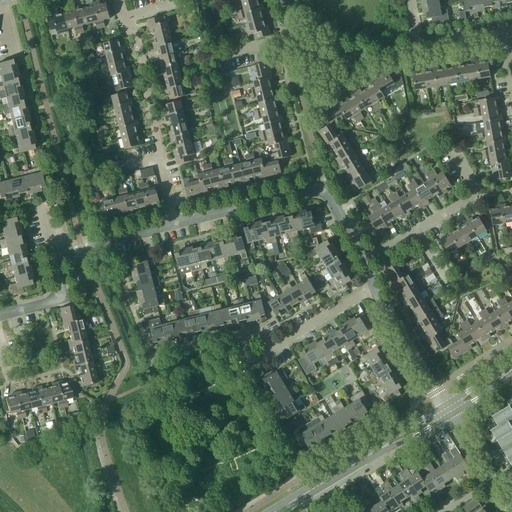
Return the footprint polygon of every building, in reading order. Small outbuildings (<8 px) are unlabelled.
[(259,4),(257,0),(252,0),(242,3),(244,9),(237,11),(238,15),(263,8),(262,3),(259,4)] [(470,13),(478,12),(475,0),(463,0),(466,12),(470,11),(470,13)] [(475,0),(478,12),(485,11),(484,8),(488,7),(486,0),(475,0)] [(493,9),(500,8),(498,0),(486,0),(488,7),(492,7),(493,9)] [(99,2),(94,3),(101,28),(105,27),(103,20),(110,18),(106,3),(100,5),(99,2)] [(96,29),(101,28),(94,3),(89,4),(90,7),(85,9),(88,24),(95,22),(96,29)] [(440,5),(422,8),(423,15),(426,15),(427,19),(431,18),(432,24),(449,21),(447,10),(441,11),(440,5)] [(73,8),(80,33),(84,32),(82,25),(88,24),(85,9),(79,10),(78,7),(73,8)] [(76,34),(80,33),(73,8),(68,9),(69,12),(64,14),(68,29),(74,27),(76,34)] [(263,8),(238,15),(239,20),(246,18),(248,24),(263,20),(261,14),(264,13),(263,8)] [(68,31),(68,29),(64,14),(58,15),(58,12),(46,15),(50,30),(56,29),(57,34),(68,31)] [(162,17),(147,20),(150,32),(153,31),(154,36),(169,32),(169,33),(172,32),(169,21),(164,22),(162,17)] [(248,24),(245,24),(248,35),(253,34),(255,40),(271,35),(267,24),(264,25),(263,20),(248,24)] [(153,43),(154,47),(179,41),(178,37),(171,39),(169,33),(169,32),(154,36),(156,42),(153,43)] [(103,44),(106,55),(124,50),(123,45),(120,46),(119,40),(103,44)] [(179,41),(154,47),(155,53),(158,52),(159,57),(175,53),(173,47),(180,45),(179,41)] [(126,55),(124,50),(106,55),(109,65),(124,61),(123,56),(126,55)] [(158,63),(159,68),(184,62),(183,58),(176,60),(175,53),(159,57),(161,63),(158,63)] [(0,75),(16,71),(17,71),(15,64),(13,65),(12,60),(0,63),(0,75)] [(476,61),(479,79),(490,77),(488,62),(482,63),(481,60),(476,61)] [(112,76),(118,75),(118,74),(130,71),(128,66),(125,67),(124,61),(109,65),(112,76)] [(466,66),(469,81),(479,79),(476,61),(471,61),(471,65),(466,66)] [(184,62),(159,68),(160,74),(163,73),(165,78),(180,74),(178,68),(185,66),(184,62)] [(268,62),(250,66),(252,72),(257,71),(259,80),(260,81),(272,78),(268,62)] [(469,81),(466,66),(460,67),(460,63),(450,65),(450,68),(445,69),(448,85),(469,81)] [(437,87),(448,85),(445,69),(439,70),(439,67),(434,68),(437,87)] [(426,89),(437,87),(434,68),(428,69),(429,72),(423,73),(426,89)] [(0,87),(18,83),(17,79),(19,78),(17,71),(16,71),(0,75),(0,76),(1,82),(0,81),(0,87)] [(134,86),(130,71),(118,74),(118,75),(120,84),(115,85),(116,91),(134,86)] [(415,91),(426,89),(423,73),(418,74),(417,71),(412,72),(415,91)] [(388,73),(374,81),(381,92),(389,87),(392,91),(397,88),(388,73)] [(163,84),(164,89),(190,83),(188,79),(181,81),(180,74),(165,78),(166,84),(163,84)] [(239,78),(231,80),(232,86),(240,84),(239,78)] [(249,94),(271,89),(270,83),(273,83),(272,78),(260,81),(259,80),(253,82),(255,88),(248,90),(249,94)] [(384,97),(381,92),(374,81),(370,84),(371,87),(367,89),(378,109),(382,107),(378,101),(384,97)] [(5,98),(16,95),(23,93),(21,86),(19,87),(18,83),(0,87),(0,92),(4,91),(5,98)] [(169,94),(170,99),(185,96),(184,89),(191,87),(190,83),(164,89),(166,94),(169,94)] [(259,103),(277,99),(276,94),(273,94),(271,89),(249,94),(250,99),(257,97),(259,103)] [(360,90),(356,92),(365,109),(371,105),(375,111),(378,109),(367,89),(362,92),(360,90)] [(240,90),(232,92),(234,98),(242,96),(240,90)] [(127,92),(112,96),(114,107),(133,102),(131,97),(128,98),(127,92)] [(356,92),(351,95),(353,98),(348,101),(360,120),(364,118),(360,112),(365,109),(356,92)] [(2,110),(23,105),(22,101),(25,100),(23,93),(16,95),(5,98),(7,104),(1,105),(2,110)] [(474,109),(474,113),(497,109),(496,103),(499,103),(498,97),(480,101),(481,107),(474,109)] [(254,116),(277,110),(275,104),(278,104),(277,99),(259,103),(260,109),(253,111),(254,116)] [(165,117),(190,110),(189,106),(182,108),(180,101),(165,105),(167,111),(164,112),(165,117)] [(342,101),(337,104),(344,114),(343,114),(346,120),(352,116),(356,122),(360,120),(348,101),(343,104),(342,101)] [(114,107),(117,118),(132,114),(131,108),(134,107),(133,102),(114,107)] [(323,112),(331,124),(339,126),(339,124),(336,119),(343,114),(344,114),(337,104),(323,112)] [(11,120),(16,118),(28,115),(27,108),(24,109),(23,105),(2,110),(4,115),(9,113),(11,120)] [(482,116),(483,122),(502,119),(501,114),(498,114),(497,109),(474,113),(475,117),(482,116)] [(169,121),(171,126),(186,123),(184,116),(191,114),(190,110),(165,117),(166,122),(169,121)] [(277,110),(254,116),(255,120),(262,118),(264,124),(282,120),(281,115),(278,115),(277,110)] [(120,128),(138,123),(137,118),(133,119),(132,114),(117,118),(120,128)] [(8,132),(29,127),(28,123),(30,122),(28,115),(16,118),(11,120),(13,126),(7,127),(8,132)] [(477,130),(478,134),(501,130),(500,125),(503,124),(502,119),(483,122),(485,129),(477,130)] [(284,125),(282,120),(264,124),(266,130),(259,132),(260,137),(282,131),(280,125),(284,125)] [(120,128),(122,138),(137,135),(136,129),(139,128),(138,123),(120,128)] [(169,133),(170,138),(195,131),(194,127),(187,129),(186,123),(171,126),(172,132),(169,133)] [(338,128),(339,126),(331,124),(319,131),(327,145),(338,138),(337,138),(333,131),(338,128)] [(15,136),(17,142),(34,137),(32,130),(30,131),(29,127),(8,132),(9,137),(15,136)] [(502,136),(501,130),(478,134),(479,138),(486,137),(487,144),(506,140),(505,135),(502,136)] [(175,142),(176,147),(191,144),(191,143),(190,137),(196,135),(195,131),(170,138),(172,143),(175,142)] [(275,144),(288,141),(286,136),(283,136),(282,131),(260,137),(261,141),(268,139),(269,146),(276,144),(275,144)] [(137,135),(122,138),(125,149),(143,145),(142,139),(139,140),(137,135)] [(332,148),(335,153),(355,141),(353,137),(346,141),(343,135),(337,138),(338,138),(327,145),(330,149),(332,148)] [(36,145),(34,137),(17,142),(18,148),(12,149),(14,155),(19,153),(34,149),(33,145),(36,145)] [(481,151),(482,156),(505,152),(504,146),(507,145),(506,140),(487,144),(488,150),(481,151)] [(291,156),(288,141),(275,144),(276,144),(278,152),(272,154),(271,155),(278,160),(291,156)] [(357,144),(355,141),(335,153),(338,157),(335,159),(338,163),(354,154),(351,148),(357,144)] [(193,142),(191,143),(191,144),(176,147),(177,153),(174,154),(177,165),(193,161),(191,155),(196,154),(193,142)] [(491,165),(497,164),(510,162),(509,156),(506,157),(505,152),(482,156),(483,160),(490,158),(491,165)] [(262,165),(263,165),(262,159),(255,160),(253,154),(249,155),(254,177),(260,175),(261,179),(265,177),(262,165)] [(358,159),(354,154),(338,163),(341,168),(343,166),(346,171),(366,159),(364,156),(358,159)] [(254,177),(249,155),(245,156),(246,163),(240,164),(244,183),(250,181),(249,178),(254,177)] [(278,160),(271,155),(270,157),(271,163),(263,165),(262,165),(265,177),(281,173),(278,160)] [(228,160),(233,182),(239,181),(240,184),(244,183),(240,164),(234,166),(232,159),(228,160)] [(368,163),(366,159),(346,171),(349,176),(347,178),(349,182),(365,172),(362,167),(368,163)] [(233,182),(228,160),(223,161),(225,168),(219,169),(223,188),(229,187),(228,184),(233,182)] [(511,177),(511,174),(510,162),(497,164),(499,174),(493,175),(494,180),(511,177)] [(409,168),(406,163),(401,166),(404,171),(409,168)] [(223,188),(219,169),(213,171),(211,164),(207,165),(212,188),(218,186),(219,189),(223,188)] [(197,175),(199,181),(200,181),(203,193),(208,192),(207,189),(212,188),(207,165),(202,166),(204,173),(197,175)] [(35,174),(29,176),(34,193),(41,191),(40,189),(44,188),(41,173),(39,167),(34,168),(35,174)] [(140,171),(142,179),(155,175),(153,167),(140,171)] [(433,170),(430,172),(443,194),(447,192),(446,189),(451,186),(443,172),(437,176),(433,170)] [(26,195),(34,193),(29,176),(23,177),(22,171),(17,173),(22,194),(26,193),(26,195)] [(365,186),(367,189),(373,186),(371,182),(365,172),(349,182),(352,186),(355,185),(358,190),(365,186)] [(439,197),(443,194),(430,172),(426,174),(430,180),(424,184),(432,197),(437,194),(439,197)] [(18,194),(22,194),(17,173),(12,174),(13,180),(7,181),(11,199),(19,197),(18,194)] [(388,188),(398,182),(394,176),(385,182),(388,188)] [(183,180),(187,197),(203,193),(200,181),(199,181),(190,183),(188,178),(183,180)] [(4,200),(11,199),(7,181),(1,183),(0,179),(0,198),(4,198),(4,200)] [(427,200),(432,197),(424,184),(419,187),(415,181),(411,183),(425,206),(429,203),(427,200)] [(376,187),(379,193),(388,188),(385,182),(376,187)] [(150,209),(155,208),(154,205),(160,203),(156,188),(149,190),(147,183),(143,184),(150,209)] [(406,195),(414,208),(418,206),(420,208),(425,206),(411,183),(407,185),(411,192),(406,195)] [(141,192),(135,193),(138,209),(144,207),(145,210),(150,209),(143,184),(139,185),(141,192)] [(127,188),(122,189),(129,215),(134,213),(133,210),(138,209),(135,193),(128,195),(127,188)] [(113,199),(117,214),(123,213),(124,216),(129,215),(122,189),(118,190),(120,197),(114,199),(113,199)] [(409,211),(414,208),(406,195),(400,198),(396,192),(393,194),(406,217),(410,214),(409,211)] [(393,203),(387,206),(395,220),(400,217),(402,219),(406,217),(393,194),(389,197),(393,203)] [(362,198),(366,206),(372,202),(367,195),(362,198)] [(112,215),(117,214),(113,199),(114,199),(113,196),(102,199),(103,204),(98,206),(102,221),(113,219),(112,215)] [(390,222),(395,220),(387,206),(382,209),(378,203),(374,206),(388,228),(392,225),(390,222)] [(511,222),(511,209),(511,206),(506,207),(505,204),(500,205),(504,224),(511,222)] [(504,224),(500,205),(495,206),(496,209),(490,210),(492,226),(504,224)] [(388,228),(374,206),(370,208),(374,214),(368,217),(376,231),(381,228),(383,231),(388,228)] [(307,213),(306,210),(299,212),(303,230),(309,228),(311,234),(322,231),(319,220),(313,222),(312,217),(311,212),(307,213)] [(297,231),(303,230),(299,212),(292,214),(292,216),(288,217),(294,238),(299,237),(297,231)] [(294,238),(288,217),(285,218),(284,216),(277,218),(281,235),(287,234),(289,239),(294,238)] [(3,233),(20,229),(19,221),(16,222),(15,218),(0,221),(0,222),(0,221),(0,227),(1,227),(3,233)] [(277,218),(270,220),(270,222),(266,223),(272,244),(276,243),(275,237),(281,235),(277,218)] [(472,218),(467,221),(477,237),(487,231),(479,218),(473,221),(472,218)] [(477,237),(467,221),(463,223),(465,226),(460,229),(468,242),(477,237)] [(272,244),(266,223),(262,224),(262,222),(255,223),(259,241),(265,239),(267,245),(272,244)] [(253,242),(259,241),(255,223),(248,225),(248,227),(244,229),(248,244),(249,249),(254,248),(253,242)] [(0,240),(0,245),(21,240),(20,236),(22,236),(20,229),(3,233),(4,239),(0,240)] [(468,242),(460,229),(455,232),(453,229),(449,232),(459,248),(468,242)] [(449,254),(459,248),(449,232),(444,234),(446,237),(441,240),(449,254)] [(237,236),(230,238),(234,255),(240,254),(242,259),(247,258),(246,252),(242,237),(238,238),(237,236)] [(228,257),(234,255),(230,238),(223,240),(223,242),(219,243),(225,264),(230,263),(228,257)] [(8,255),(26,251),(24,244),(22,244),(21,240),(0,245),(1,250),(7,249),(8,255)] [(317,253),(320,259),(336,250),(332,243),(330,245),(328,241),(314,249),(309,252),(312,256),(317,253)] [(225,264),(219,243),(216,244),(215,242),(208,243),(212,261),(218,259),(220,265),(225,264)] [(201,248),(197,249),(203,269),(207,268),(206,262),(212,261),(208,243),(201,245),(201,248)] [(413,246),(397,256),(400,261),(403,260),(406,265),(412,261),(409,256),(417,252),(413,246)] [(192,272),(203,269),(197,249),(193,250),(193,247),(186,249),(192,272)] [(192,272),(186,249),(179,251),(179,253),(175,254),(179,269),(182,281),(184,280),(186,276),(185,274),(192,272)] [(321,272),(340,261),(337,257),(340,256),(336,250),(320,259),(324,264),(319,267),(321,272)] [(5,268),(26,262),(25,258),(28,258),(26,251),(8,255),(10,261),(4,263),(5,268)] [(131,269),(133,277),(150,272),(149,266),(155,265),(152,253),(141,256),(142,262),(133,265),(134,269),(131,269)] [(332,278),(347,269),(344,263),(342,264),(340,261),(321,272),(324,276),(329,273),(332,278)] [(400,261),(393,265),(385,271),(393,284),(403,278),(398,269),(403,266),(400,261)] [(26,262),(5,268),(7,272),(13,271),(14,277),(31,273),(30,266),(27,266),(26,262)] [(289,270),(284,263),(278,267),(282,274),(289,270)] [(347,269),(332,278),(327,282),(331,289),(332,290),(333,290),(334,290),(335,290),(336,290),(339,295),(349,289),(345,284),(351,281),(349,277),(351,275),(347,269)] [(150,272),(133,277),(135,284),(137,283),(138,287),(159,282),(158,277),(152,278),(150,272)] [(31,273),(14,277),(16,283),(10,285),(13,296),(23,293),(22,287),(32,285),(31,280),(33,280),(31,273)] [(228,274),(217,277),(218,283),(229,280),(228,274)] [(316,292),(305,274),(300,277),(303,282),(298,285),(307,300),(313,297),(312,295),(316,292)] [(398,287),(401,292),(421,280),(418,277),(412,280),(409,274),(403,278),(393,284),(395,289),(398,287)] [(255,276),(244,279),(246,286),(257,283),(255,276)] [(217,277),(205,281),(207,286),(218,283),(217,277)] [(401,298),(404,303),(420,293),(417,288),(423,284),(421,280),(401,292),(404,297),(401,298)] [(139,299),(156,294),(154,288),(160,287),(159,282),(138,287),(139,291),(137,292),(139,299)] [(307,300),(298,285),(292,288),(289,283),(285,286),(296,304),(300,302),(301,304),(307,300)] [(296,304),(285,286),(281,288),(284,294),(278,297),(288,312),(294,308),(293,306),(296,304)] [(409,306),(412,311),(432,299),(430,295),(423,299),(420,293),(404,303),(407,307),(409,306)] [(156,294),(139,299),(140,306),(143,305),(144,310),(159,306),(165,304),(163,299),(157,301),(156,294)] [(250,303),(254,320),(262,319),(261,316),(265,315),(261,300),(260,294),(255,296),(256,301),(250,303)] [(281,316),(288,312),(278,297),(273,300),(270,295),(265,298),(268,303),(276,316),(280,314),(281,316)] [(504,298),(501,300),(511,319),(511,301),(508,304),(504,298)] [(247,322),(254,320),(250,303),(244,305),(242,299),(237,300),(243,321),(247,320),(247,322)] [(432,299),(412,311),(415,316),(412,317),(415,322),(437,308),(434,303),(432,299)] [(228,309),(232,326),(239,324),(239,322),(243,321),(237,300),(233,301),(234,307),(228,309)] [(501,309),(495,312),(505,328),(509,325),(508,323),(511,320),(511,319),(501,300),(497,302),(501,309)] [(63,324),(75,321),(73,311),(78,310),(77,304),(59,309),(63,324)] [(225,328),(232,326),(228,309),(222,310),(220,304),(215,306),(221,326),(225,325),(225,328)] [(217,327),(221,326),(215,306),(211,307),(212,313),(206,314),(210,332),(217,330),(217,327)] [(421,324),(423,329),(443,317),(441,314),(440,314),(437,308),(415,322),(418,326),(421,324)] [(486,309),(482,311),(494,331),(499,328),(501,331),(505,328),(495,312),(490,315),(486,309)] [(210,332),(206,314),(199,316),(198,310),(193,311),(198,332),(202,331),(203,333),(210,332)] [(184,320),(188,337),(195,335),(195,333),(198,332),(193,311),(188,312),(190,318),(184,320)] [(482,320),(477,323),(486,339),(491,337),(489,334),(494,331),(482,311),(478,314),(482,320)] [(188,337),(184,320),(177,321),(176,316),(171,317),(176,338),(180,337),(181,339),(188,337)] [(172,339),(176,338),(171,317),(166,318),(168,324),(161,325),(166,343),(173,341),(172,339)] [(443,317),(423,329),(426,334),(424,336),(426,340),(437,334),(443,331),(439,325),(445,321),(443,317)] [(367,339),(376,333),(368,318),(362,322),(360,318),(356,320),(355,318),(349,322),(358,337),(363,334),(367,339)] [(67,329),(69,334),(91,328),(90,324),(83,326),(81,319),(75,321),(63,324),(64,329),(67,329)] [(467,320),(463,323),(475,342),(480,339),(482,342),(486,339),(477,323),(471,327),(467,320)] [(159,344),(166,343),(161,325),(155,327),(154,321),(149,322),(150,328),(154,343),(158,342),(159,344)] [(344,327),(340,330),(351,348),(356,345),(352,340),(358,337),(349,322),(342,325),(344,327)] [(457,335),(461,340),(468,351),(472,348),(471,345),(475,342),(463,323),(460,325),(463,331),(457,335)] [(67,340),(68,345),(87,341),(85,334),(92,332),(91,328),(69,334),(70,339),(67,340)] [(335,330),(329,333),(338,349),(344,345),(347,351),(351,348),(340,330),(337,332),(335,330)] [(324,339),(321,341),(332,360),(336,357),(333,352),(338,349),(329,333),(323,337),(324,339)] [(435,354),(447,347),(449,339),(447,338),(442,341),(437,334),(426,340),(435,354)] [(461,340),(453,344),(450,339),(449,339),(447,347),(454,359),(468,351),(461,340)] [(87,341),(68,345),(70,350),(73,349),(74,355),(96,349),(95,345),(88,347),(87,341)] [(316,341),(310,345),(319,361),(324,357),(328,362),(332,360),(321,341),(317,343),(316,341)] [(303,357),(298,360),(307,375),(317,369),(313,364),(319,361),(310,345),(303,349),(305,351),(301,353),(303,357)] [(378,348),(365,356),(360,359),(362,364),(367,361),(371,366),(386,357),(382,351),(380,352),(378,348)] [(97,353),(96,349),(74,355),(75,360),(72,361),(74,366),(92,361),(90,355),(97,353)] [(371,366),(374,372),(369,375),(371,379),(390,368),(388,364),(390,363),(386,357),(371,366)] [(92,361),(74,366),(75,371),(78,370),(79,376),(101,370),(100,366),(93,368),(92,361)] [(392,371),(390,368),(371,379),(374,383),(379,380),(382,386),(398,376),(394,370),(392,371)] [(263,385),(267,391),(283,382),(279,376),(284,373),(282,369),(277,372),(276,372),(263,380),(265,383),(263,385)] [(103,374),(101,370),(79,376),(81,381),(78,382),(79,387),(97,383),(96,376),(103,374)] [(402,383),(398,376),(382,386),(386,391),(381,394),(387,404),(401,395),(398,390),(402,388),(400,384),(402,383)] [(62,381),(57,382),(63,408),(68,407),(66,400),(73,398),(69,383),(63,384),(62,381)] [(59,409),(63,408),(57,382),(52,384),(53,387),(47,388),(51,403),(58,402),(59,409)] [(286,387),(283,382),(267,391),(271,397),(273,396),(275,399),(294,388),(291,384),(286,387)] [(45,405),(51,403),(47,388),(42,389),(41,386),(36,388),(42,413),(47,412),(45,405)] [(38,414),(42,413),(36,388),(31,389),(32,392),(26,393),(30,409),(37,407),(38,414)] [(275,404),(279,410),(294,401),(291,396),(296,393),(294,388),(275,399),(277,403),(275,404)] [(355,402),(350,405),(359,421),(366,417),(364,415),(368,412),(366,408),(371,405),(362,391),(352,397),(355,402)] [(24,410),(30,409),(26,393),(21,395),(20,392),(15,393),(22,418),(26,417),(24,410)] [(17,419),(22,418),(15,393),(10,394),(11,397),(5,399),(9,414),(16,412),(17,419)] [(511,398),(507,402),(509,406),(502,411),(511,426),(511,425),(511,398)] [(294,401),(279,410),(283,417),(285,415),(287,419),(300,411),(305,408),(303,403),(298,407),(294,401)] [(353,424),(359,421),(350,405),(344,409),(341,403),(337,406),(348,424),(352,422),(353,424)] [(345,426),(348,424),(337,406),(333,409),(336,414),(330,417),(340,432),(346,428),(345,426)] [(510,468),(503,472),(505,476),(511,472),(511,426),(502,411),(487,420),(491,426),(480,433),(484,440),(491,436),(498,448),(491,453),(495,460),(502,456),(510,468)] [(65,416),(67,423),(74,420),(72,414),(65,416)] [(322,415),(317,418),(329,436),(332,434),(333,436),(340,432),(330,417),(325,420),(322,415)] [(325,438),(329,436),(317,418),(308,423),(320,444),(326,440),(325,438)] [(308,423),(302,427),(292,433),(301,447),(306,444),(309,448),(313,446),(314,448),(320,444),(308,423)] [(443,431),(435,435),(436,437),(437,439),(447,433),(447,431),(443,431)] [(463,472),(469,468),(461,454),(454,458),(449,451),(446,453),(461,477),(465,474),(463,472)] [(457,480),(461,477),(446,453),(442,455),(447,463),(441,467),(449,480),(455,477),(457,480)] [(444,484),(449,480),(441,467),(435,470),(430,463),(426,465),(442,489),(446,487),(444,484)] [(437,492),(442,489),(426,465),(423,468),(427,475),(422,479),(426,486),(430,493),(436,489),(437,492)] [(421,490),(426,486),(422,479),(418,472),(412,476),(407,469),(403,471),(418,495),(423,492),(421,490)] [(404,481),(398,485),(407,498),(412,495),(414,498),(415,497),(418,495),(403,471),(399,474),(404,481)] [(401,502),(407,498),(398,485),(393,488),(388,481),(384,483),(399,507),(403,505),(401,502)] [(379,497),(381,502),(382,501),(388,511),(388,510),(393,507),(395,510),(399,507),(384,483),(380,486),(385,493),(379,497)] [(389,511),(388,510),(388,511),(382,501),(381,502),(376,505),(371,497),(367,500),(375,511),(389,511)] [(476,498),(463,507),(466,511),(476,511),(486,505),(483,501),(480,503),(476,498)] [(375,511),(367,500),(363,502),(368,510),(364,511),(375,511)]
